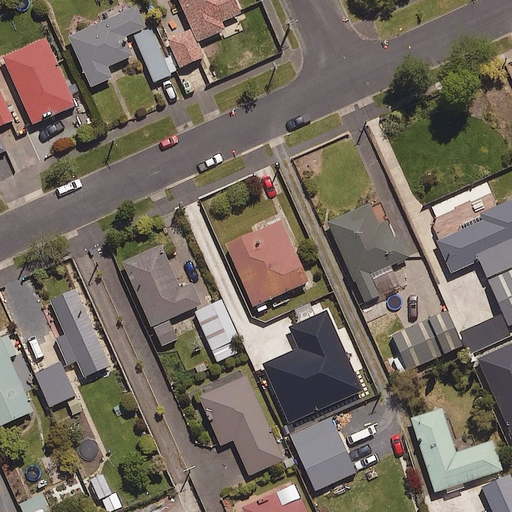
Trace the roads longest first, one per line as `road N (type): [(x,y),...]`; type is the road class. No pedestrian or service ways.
road 1 (residential): [(0,237),(346,80)]
road 2 (residential): [(346,80),(511,6)]
